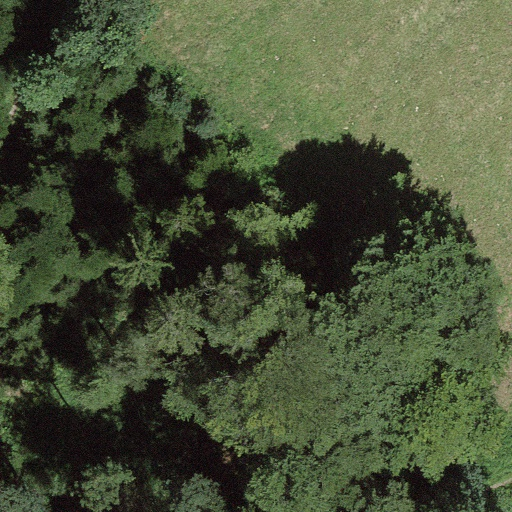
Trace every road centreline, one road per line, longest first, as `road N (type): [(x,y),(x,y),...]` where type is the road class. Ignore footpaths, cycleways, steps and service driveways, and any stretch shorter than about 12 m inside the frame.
road 1 (track): [(0,418),(221,395),(436,345)]
road 2 (track): [(58,0),(0,151)]
